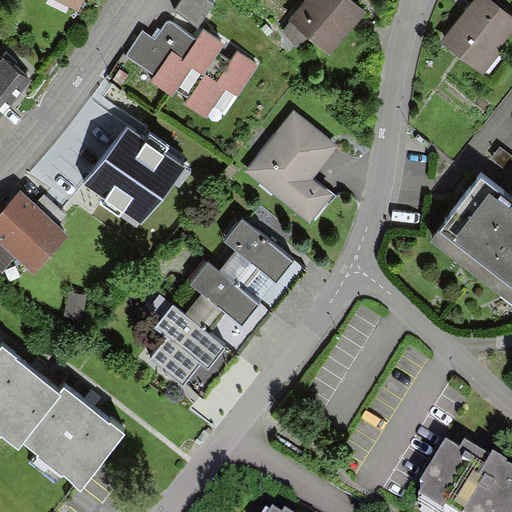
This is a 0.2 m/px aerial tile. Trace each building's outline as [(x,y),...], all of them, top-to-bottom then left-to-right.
[(207,3),(202,0),(183,0),(177,9),(195,21),(207,3)] [(357,12),(342,0),(308,0),(293,19),(328,47),(357,12)] [(511,26),(511,11),(497,0),(474,0),(445,38),(486,70),(501,50),(497,46),(511,26)] [(138,35),(126,55),(222,115),(253,66),(235,55),(227,68),(211,58),(220,44),(201,32),(193,45),(165,27),(153,45),(138,35)] [(0,63),(0,124),(2,126),(45,70),(28,57),(15,75),(0,63)] [(331,147),(294,119),(253,173),(311,218),(328,196),(306,180),(331,147)] [(184,167),(131,124),(84,182),(137,225),(184,167)] [(511,203),(479,179),(439,231),(511,286),(511,203)] [(59,233),(18,198),(0,218),(0,237),(31,265),(59,233)] [(292,260),(240,221),(225,240),(235,247),(219,269),(205,259),(188,283),(197,290),(180,312),(171,305),(155,327),(168,337),(149,362),(192,394),(292,260)] [(87,293),(70,289),(65,313),(82,317),(87,293)] [(51,388),(0,349),(0,432),(16,445),(23,436),(82,481),(123,427),(59,378),(51,388)] [(511,511),(511,486),(453,452),(422,506),(432,511),(511,511)]
